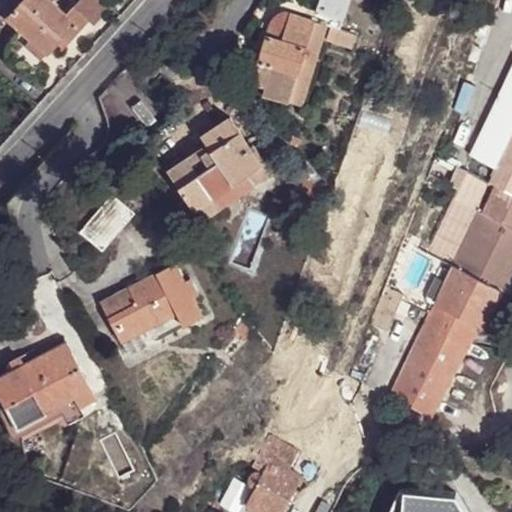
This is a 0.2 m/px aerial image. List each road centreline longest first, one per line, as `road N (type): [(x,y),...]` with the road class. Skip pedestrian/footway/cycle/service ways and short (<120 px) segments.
road 1 (residential): [(0,175),(163,0)]
road 2 (unknown): [(73,96),(83,126),(38,191),(30,217),(38,271)]
